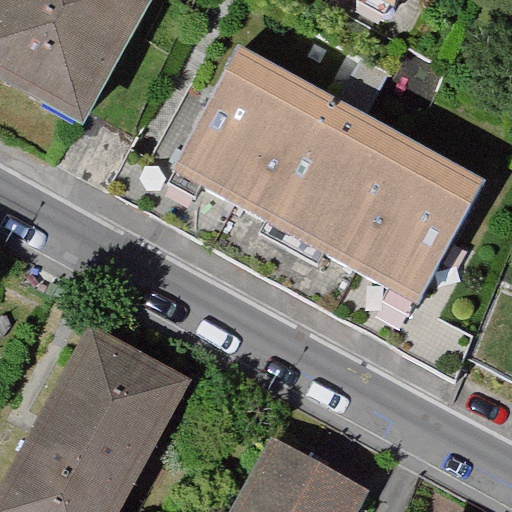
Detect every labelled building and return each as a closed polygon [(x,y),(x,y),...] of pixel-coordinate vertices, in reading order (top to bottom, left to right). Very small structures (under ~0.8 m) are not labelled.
[(0,0),(0,93),(73,134),(147,0),(0,0)] [(395,0),(361,0),(388,14),(395,0)] [(168,177),(416,313),(483,191),(236,55),(168,177)] [(120,511),(188,392),(83,334),(0,482),(0,511),(120,511)] [(511,393),(511,337),(490,382),(511,393)] [(361,511),(367,501),(271,447),(233,511),(361,511)]
